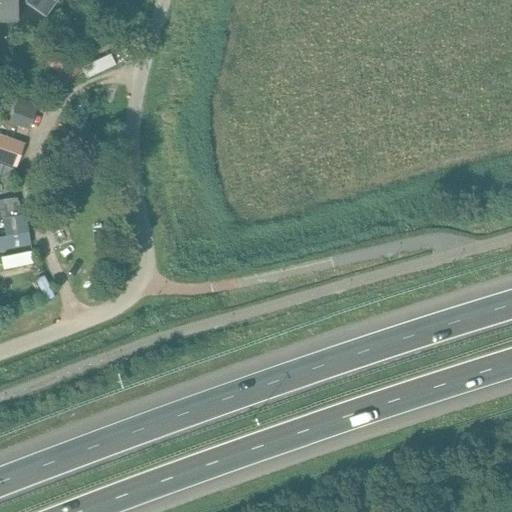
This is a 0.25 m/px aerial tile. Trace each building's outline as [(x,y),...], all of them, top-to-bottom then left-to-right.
[(0,0),(0,20),(21,21),(20,0),(0,0)] [(46,19),(59,0),(25,0),(23,3),(46,19)] [(87,76),(117,64),(113,53),(83,66),(87,76)] [(66,58),(54,69),(67,83),(79,72),(66,58)] [(35,110),(26,106),(17,102),(8,120),(27,128),(35,110)] [(22,143),(15,141),(0,136),(0,161),(15,166),(22,143)] [(0,164),(0,179),(12,183),(14,169),(0,164)] [(0,216),(11,215),(9,199),(0,200),(0,216)] [(24,234),(20,235),(0,238),(0,250),(26,247),(24,234)] [(29,254),(28,254),(0,258),(0,262),(1,271),(31,266),(29,254)]
